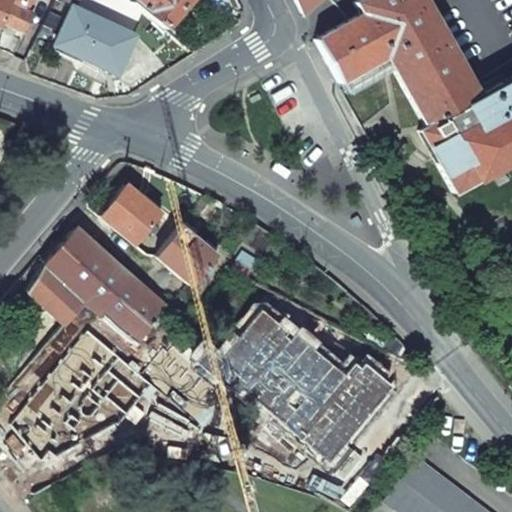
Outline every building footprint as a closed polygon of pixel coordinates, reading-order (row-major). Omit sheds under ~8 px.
[(0,0),(0,15),(6,0),(12,0),(32,8),(35,0),(0,0)] [(130,0),(129,1),(161,29),(186,0),(130,0)] [(292,0),(299,13),(313,0),(292,0)] [(511,73),(473,96),(418,0),(356,0),(353,2),(358,12),(346,19),(312,37),(336,82),(383,58),(420,129),(414,132),(449,194),(511,156),(511,73)] [(113,73),(130,36),(69,8),(52,45),(113,73)] [(122,185),(97,214),(111,225),(111,229),(130,245),(152,218),(141,208),(144,204),(134,196),(122,185)] [(142,186),(134,196),(144,204),(141,208),(152,218),(159,209),(142,195),(146,190),(142,186)] [(200,245),(177,226),(153,255),(167,265),(167,269),(186,285),(208,259),(197,250),(200,245)] [(162,307),(71,228),(40,264),(82,300),(135,344),(162,307)] [(40,264),(23,291),(60,325),(82,300),(40,264)] [(232,331),(204,366),(331,465),(393,386),(365,364),(362,367),(357,364),(348,376),(263,309),(240,338),(232,331)] [(151,384),(87,332),(10,426),(41,460),(49,451),(57,457),(118,424),(151,384)] [(484,511),(415,458),(398,480),(440,511),(484,511)] [(381,502),(393,511),(436,511),(397,481),(381,502)]
